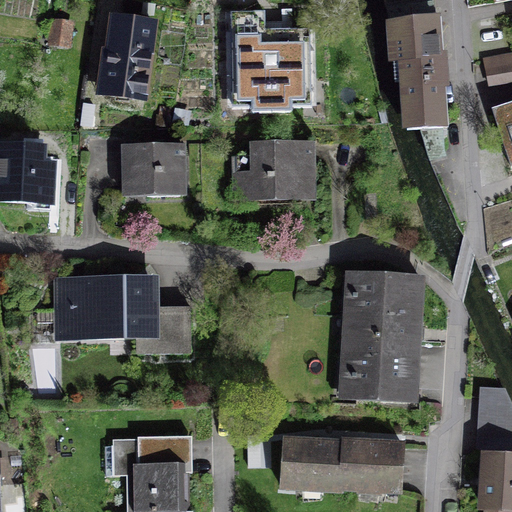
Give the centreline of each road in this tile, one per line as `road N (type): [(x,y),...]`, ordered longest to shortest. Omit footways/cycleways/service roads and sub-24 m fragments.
road 1 (residential): [(460,0),(476,219),(457,297),(444,511)]
road 2 (residential): [(0,243),(316,259)]
